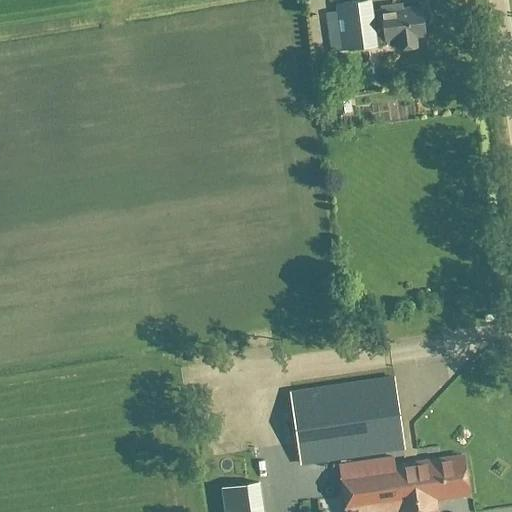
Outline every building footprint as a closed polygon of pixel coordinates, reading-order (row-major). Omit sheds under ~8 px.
[(426,35),(422,6),(400,9),(400,4),(387,6),(387,9),(370,12),(368,0),(335,5),(336,11),(323,13),(329,53),(342,51),(396,44),(397,52),(416,49),(415,36),(426,35)] [(351,112),(348,88),(332,90),(335,115),(351,112)] [(403,450),(393,379),(289,393),(299,465),(403,450)] [(217,385),(204,394),(215,409),(228,400),(217,385)] [(468,494),(462,457),(394,467),(392,457),(339,465),(346,511),(419,511),(436,510),(435,499),(468,494)] [(314,507),(311,491),(297,493),(299,509),(314,507)]
